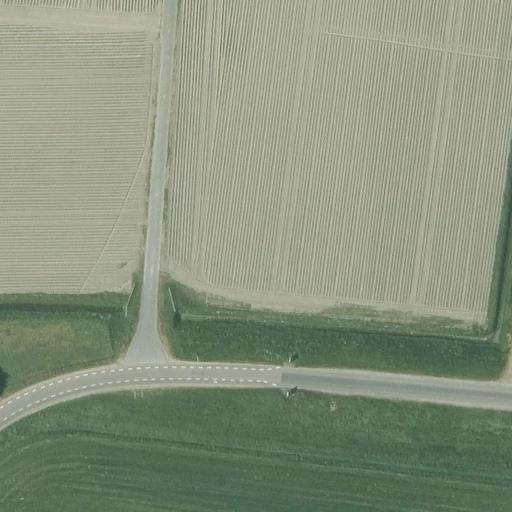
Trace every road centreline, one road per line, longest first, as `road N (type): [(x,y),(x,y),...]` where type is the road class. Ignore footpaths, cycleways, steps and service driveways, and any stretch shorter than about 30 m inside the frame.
road 1 (secondary): [(0,417),(89,384),(279,377)]
road 2 (secondary): [(511,397),(279,377)]
